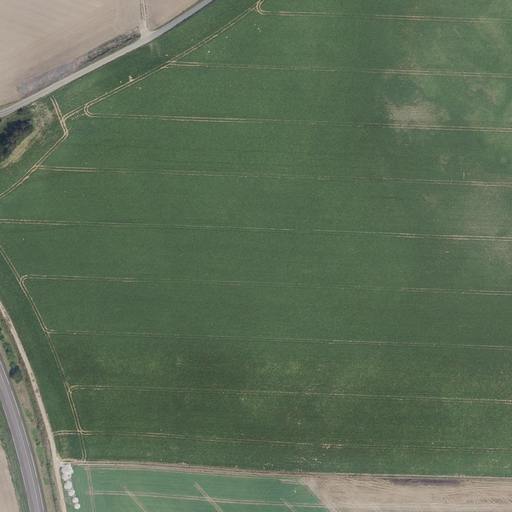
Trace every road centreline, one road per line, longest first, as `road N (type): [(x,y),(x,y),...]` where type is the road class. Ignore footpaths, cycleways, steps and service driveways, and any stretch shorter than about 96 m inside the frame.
road 1 (track): [(56,466),(511,481)]
road 2 (unclassified): [(0,114),(208,0)]
road 3 (track): [(64,511),(52,440),(0,305)]
road 4 (primary): [(37,511),(0,377)]
